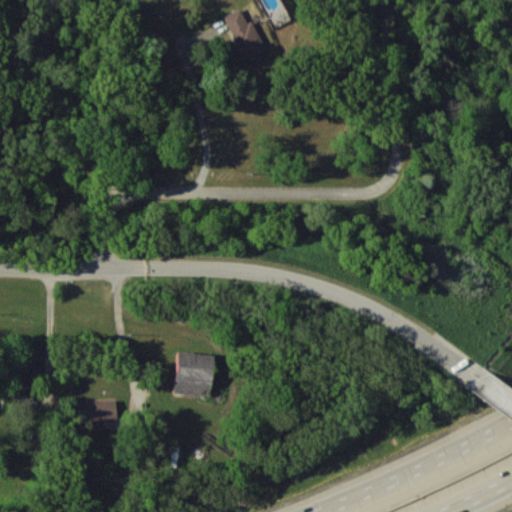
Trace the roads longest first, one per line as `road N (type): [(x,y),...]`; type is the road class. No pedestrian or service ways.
road 1 (residential): [(101,268),(239,267),(327,284),(457,355)]
road 2 (motorway): [(511,422),(313,511)]
